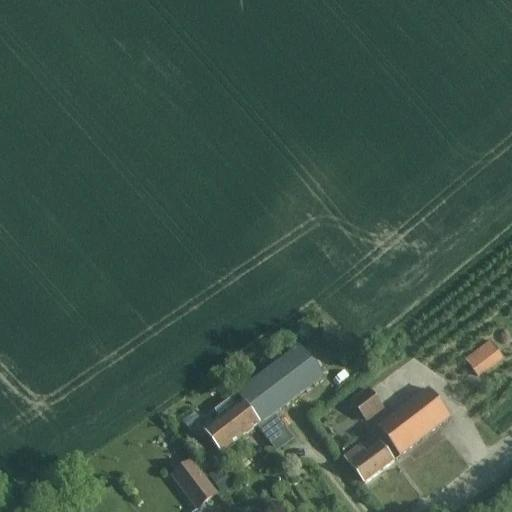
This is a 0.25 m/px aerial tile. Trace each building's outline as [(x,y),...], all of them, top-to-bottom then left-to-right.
[(490,343),(465,361),(477,377),(502,359),(490,343)] [(243,404),(242,404),(259,426),(260,426),(322,378),(301,350),(238,397),(243,404)] [(368,391),(351,404),(367,425),(384,411),(368,391)] [(429,391),(378,430),(399,459),(451,420),(429,391)] [(260,426),(259,426),(242,404),(204,433),(221,456),(260,426)] [(360,447),(344,459),(364,485),(393,463),(380,446),(372,452),(368,447),(363,451),(360,447)] [(217,496),(191,463),(172,478),(197,511),(217,496)] [(219,469),(209,478),(221,494),(232,486),(219,469)]
